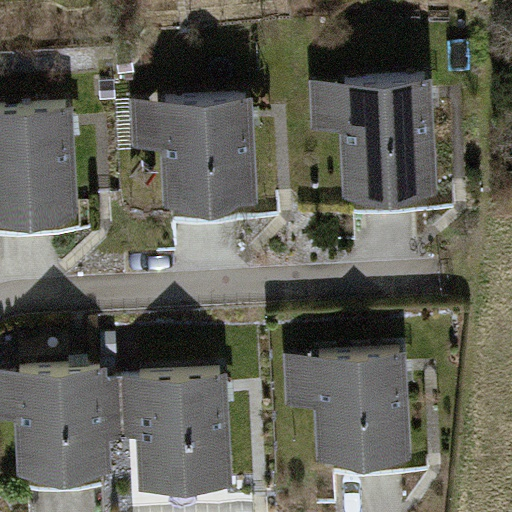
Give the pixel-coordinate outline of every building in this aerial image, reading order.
[(461,68),(328,79),(332,124),(367,121),(372,189),(470,181),(461,68)] [(284,82),(150,92),(154,144),(197,140),(201,195),(292,188),(284,82)] [(108,93),(0,101),(0,152),(19,151),(24,207),(117,199),(108,93)] [(438,347),(306,353),(309,400),(352,398),(354,449),(443,445),(438,347)] [(136,356),(1,364),(4,413),(43,411),(46,464),(143,458),(136,356)] [(255,366),(153,371),(156,431),(168,430),(170,476),(260,471),(255,366)]
